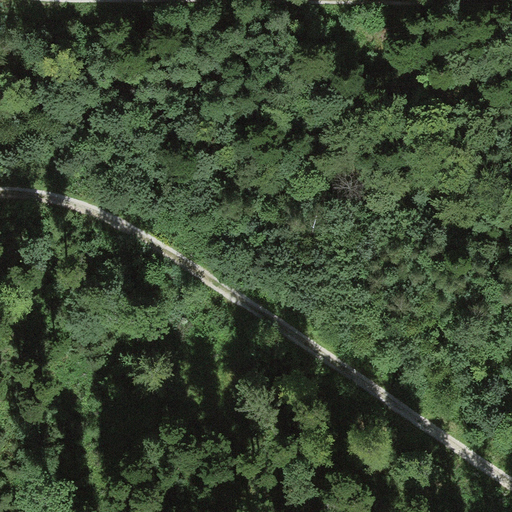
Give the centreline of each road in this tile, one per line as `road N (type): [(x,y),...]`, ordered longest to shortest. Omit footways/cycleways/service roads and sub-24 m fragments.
road 1 (track): [(511,486),(147,244),(56,204),(0,196)]
road 2 (track): [(273,0),(511,2)]
